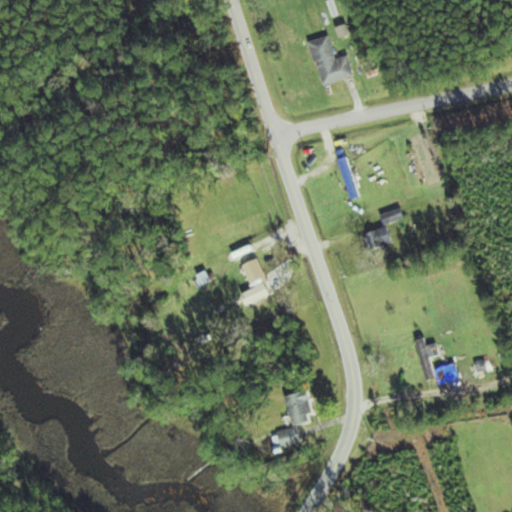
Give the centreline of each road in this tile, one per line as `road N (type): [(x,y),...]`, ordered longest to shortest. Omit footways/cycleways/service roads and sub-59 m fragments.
road 1 (tertiary): [(311,511),(349,439),(357,388),(233,0)]
road 2 (residential): [(511,85),(277,134)]
